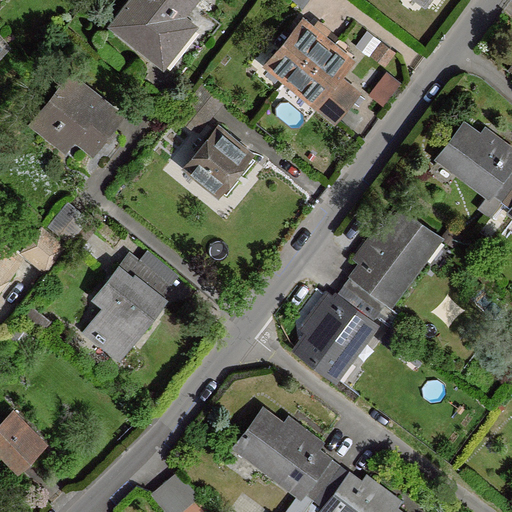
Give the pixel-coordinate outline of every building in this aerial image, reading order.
[(132,0),(114,24),(155,56),(166,43),(176,50),(196,26),(183,15),(194,0),(132,0)] [(318,65),(334,45),(303,20),(269,62),(288,77),(306,56),(318,65)] [(0,55),(10,48),(0,36),(0,55)] [(306,56),(288,77),(333,115),(355,89),(339,76),(352,60),(334,45),(318,65),(306,56)] [(388,100),(403,78),(391,69),(376,92),(388,100)] [(72,75),(35,123),(56,139),(65,127),(98,152),(126,116),(72,75)] [(226,100),(204,82),(183,108),(205,126),(226,100)] [(441,158),(491,196),(493,192),(511,164),(511,158),(508,155),(511,149),(511,145),(489,129),(483,136),(466,124),(441,158)] [(222,127),(189,166),(219,191),(252,153),(222,127)] [(504,200),(511,188),(511,164),(493,192),(504,200)] [(69,200),(50,223),(71,239),(89,216),(69,200)] [(392,302),(440,238),(402,210),(387,231),(380,225),(358,255),(364,261),(356,274),(388,299),(392,302)] [(41,226),(23,251),(46,269),(63,244),(41,226)] [(0,283),(19,260),(0,244),(0,283)] [(131,253),(121,266),(162,298),(171,285),(131,253)] [(91,329),(120,353),(162,298),(121,266),(98,296),(109,305),(91,329)] [(388,299),(356,274),(346,286),(379,310),(388,299)] [(379,310),(346,286),(338,297),(370,321),(379,310)] [(370,321),(338,297),(335,301),(328,295),(305,325),(312,330),(299,348),(336,376),(375,324),(370,321)] [(265,409),(238,446),(301,493),(329,456),(316,447),(322,440),(292,417),(286,424),(265,409)] [(0,426),(0,449),(19,468),(42,445),(31,435),(35,430),(15,411),(0,426)] [(305,511),(316,498),(341,466),(329,456),(301,493),(288,511),(289,511),(305,511)] [(327,506),(352,474),(341,466),(316,498),(327,506)] [(179,471),(152,493),(168,511),(177,511),(200,495),(179,471)] [(327,506),(324,511),(325,511),(403,511),(395,506),(400,498),(370,476),(365,483),(352,474),(327,506)] [(200,495),(177,511),(204,511),(209,508),(200,495)]
